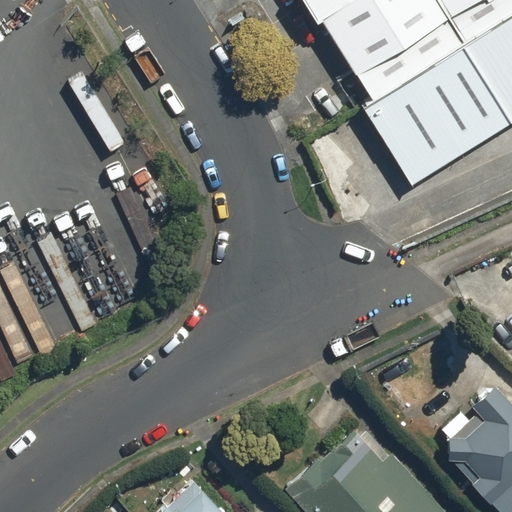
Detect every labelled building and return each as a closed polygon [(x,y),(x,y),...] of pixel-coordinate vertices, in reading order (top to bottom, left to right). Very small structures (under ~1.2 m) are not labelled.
[(405,181),(511,115),(511,0),(298,0),(310,18),(317,14),(370,100),(359,106),(405,181)] [(511,367),(511,296),(503,304),(511,313),(511,353),(505,360),(511,367)] [(500,511),(504,509),(506,511),(511,511),(511,415),(480,382),(466,396),(473,403),(438,437),(437,458),(460,482),(459,484),(485,511),(500,511)] [(438,511),(382,453),(374,461),(339,424),(274,487),(297,511),(438,511)] [(216,511),(185,477),(147,511),(216,511)]
